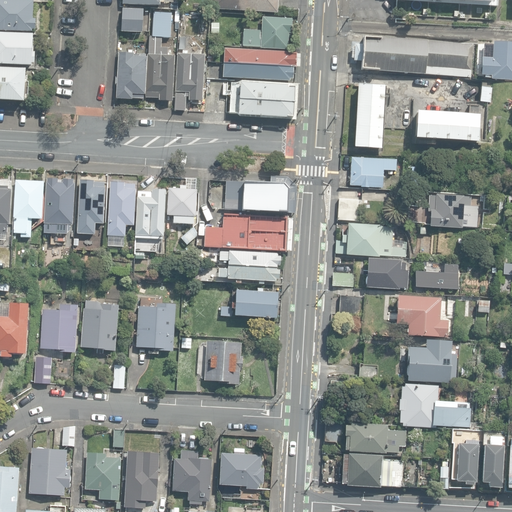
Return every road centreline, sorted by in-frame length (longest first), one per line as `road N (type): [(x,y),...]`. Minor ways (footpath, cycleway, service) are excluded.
road 1 (residential): [(0,433),(54,403),(299,416)]
road 2 (secondary): [(316,142),(299,416)]
road 3 (residential): [(85,140),(316,142)]
road 4 (residential): [(294,501),(504,511)]
road 5 (secondary): [(324,0),(316,142)]
road 6 (residential): [(92,0),(85,140)]
